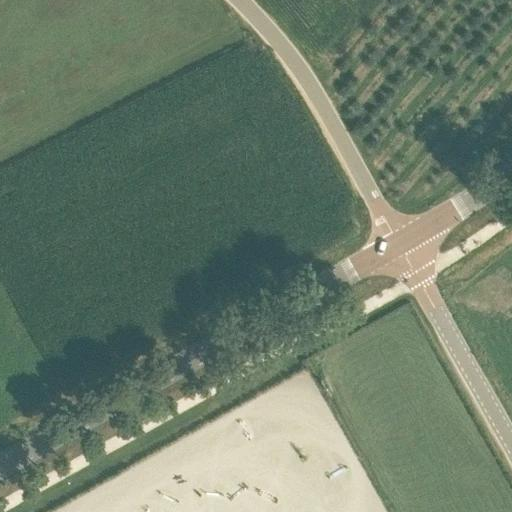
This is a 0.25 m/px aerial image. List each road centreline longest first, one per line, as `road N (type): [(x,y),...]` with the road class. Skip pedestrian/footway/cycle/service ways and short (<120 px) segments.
road 1 (secondary): [(399,247),(0,464)]
road 2 (unclassified): [(399,247),(320,100),(239,0)]
road 3 (unclassified): [(511,445),(399,247)]
road 4 (secondary): [(399,247),(511,168)]
